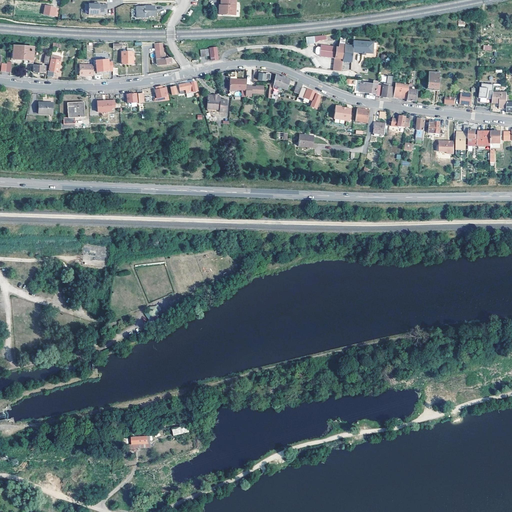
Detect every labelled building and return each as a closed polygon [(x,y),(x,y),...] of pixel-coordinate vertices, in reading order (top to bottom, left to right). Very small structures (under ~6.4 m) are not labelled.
[(235,15),(235,0),(220,0),(221,5),(222,5),(222,8),(219,8),(218,14),(235,15)] [(93,2),(87,2),(87,14),(102,15),(102,13),(105,13),(105,4),(98,4),(94,4),(94,3),(93,2)] [(155,15),(155,13),(155,9),(153,9),(153,5),(143,5),(143,6),(135,5),(135,14),(135,16),(147,16),(148,15),(155,15)] [(55,8),(45,6),(43,14),(53,16),(55,8)] [(338,47),(320,45),(320,47),(319,54),(319,55),(334,58),(332,70),(340,71),(341,62),(342,59),(343,43),(344,38),(339,37),(338,47)] [(373,42),(353,41),(353,44),(352,53),(361,54),(361,55),(365,55),(365,54),(372,54),(373,42)] [(60,44),(53,43),(50,57),(52,57),(52,55),(55,56),(56,47),(59,48),(60,44)] [(163,54),(162,48),(161,43),(154,44),(156,64),(160,63),(160,65),(170,64),(170,58),(163,59),(163,56),(164,56),(164,53),(163,54)] [(343,43),(342,59),(351,60),(352,53),(353,44),(343,43)] [(217,59),(216,47),(209,48),(211,60),(217,59)] [(201,56),(208,55),(209,55),(208,48),(207,48),(200,49),(201,56)] [(32,60),(32,52),(13,50),(12,58),(32,60)] [(132,64),(132,51),(127,51),(121,51),(121,64),(132,64)] [(60,57),(56,56),(56,58),(56,60),(52,59),(50,59),(48,70),(47,70),(46,75),(52,77),(53,72),(57,73),(58,68),(59,65),(60,57)] [(315,57),(312,59),(316,68),(320,66),(315,57)] [(112,67),(112,62),(100,63),(100,66),(95,66),(96,71),(96,72),(112,71),(112,67)] [(93,64),(79,64),(78,75),(93,75),(93,64)] [(270,73),(258,72),(257,80),(265,81),(265,80),(269,80),(270,73)] [(440,72),(428,72),(426,88),(437,90),(440,72)] [(277,86),(281,77),(275,75),(273,85),(277,86)] [(289,81),(281,77),(277,86),(281,88),(285,89),(289,81)] [(229,80),(229,81),(229,90),(245,91),(245,85),(245,82),(245,79),(236,79),(236,81),(229,80)] [(197,91),(195,81),(178,85),(180,94),(191,92),(191,93),(193,93),(192,91),(197,91)] [(377,81),(372,81),(372,84),(361,83),(359,92),(375,94),(375,96),(379,96),(381,86),(376,85),(377,81)] [(294,92),(298,94),(301,87),(302,84),(300,83),(297,82),(294,92)] [(391,87),(390,96),(406,98),(408,85),(391,83),(391,87)] [(245,85),(245,91),(244,96),(251,96),(251,93),(263,94),(263,87),(255,86),(255,87),(251,87),(251,86),(245,85)] [(408,85),(406,98),(405,100),(415,101),(416,90),(410,89),(411,85),(408,85)] [(493,86),(481,85),(480,89),(479,89),(478,98),(476,97),(475,106),(488,107),(488,103),(491,103),(492,93),(493,86)] [(389,98),(390,96),(391,87),(382,86),(381,96),(389,98)] [(298,94),(297,97),(303,99),(304,97),(312,100),(312,101),(315,94),(316,93),(301,87),(298,94)] [(167,94),(166,88),(162,89),(162,88),(161,88),(155,89),(155,90),(156,98),(154,98),(154,101),(169,100),(167,93),(167,94)] [(135,93),(126,94),(126,95),(127,103),(136,102),(135,93)] [(500,108),(506,108),(506,103),(506,95),(506,94),(492,93),(491,103),(499,103),(500,108)] [(319,95),(315,94),(312,101),(312,100),(310,105),(310,106),(315,108),(318,100),(319,95)] [(472,95),(461,94),(459,104),(471,105),(472,95)] [(219,100),(207,99),(206,109),(219,109),(219,112),(225,112),(225,100),(219,100)] [(114,109),(114,106),(114,102),(97,103),(98,114),(111,113),(110,110),(114,109)] [(51,103),(38,103),(38,114),(51,114),(51,103)] [(75,108),(74,105),(67,105),(67,120),(63,120),(63,126),(74,126),(74,120),(84,119),(83,108),(75,108)] [(333,118),(348,120),(350,108),(340,107),(341,106),(335,105),(333,118)] [(368,110),(356,108),(354,121),(367,122),(368,110)] [(397,119),(396,127),(404,128),(406,117),(397,116),(397,119)] [(424,138),(424,133),(425,131),(424,131),(423,131),(424,120),(418,119),(416,137),(424,138)] [(374,134),(385,134),(385,123),(374,123),(374,134)] [(439,134),(440,130),(440,123),(434,123),(434,124),(425,123),(424,131),(425,131),(424,133),(426,133),(426,129),(430,129),(429,134),(439,135),(439,134)] [(468,132),(468,130),(468,126),(463,125),(463,132),(459,132),(459,134),(457,134),(456,148),(458,148),(458,150),(465,151),(466,132),(468,132)] [(475,130),(468,130),(468,132),(468,145),(475,145),(477,145),(477,135),(476,135),(475,135),(475,130)] [(458,148),(456,148),(456,154),(459,158),(467,158),(468,145),(468,132),(466,132),(465,151),(458,150),(458,148)] [(490,144),(490,132),(477,132),(477,135),(477,145),(477,146),(490,146),(490,144)] [(490,132),(490,144),(501,144),(501,132),(490,132)] [(304,135),(299,134),(298,145),(312,147),(312,137),(304,136),(304,135)] [(454,142),(439,141),(439,152),(447,152),(449,152),(448,154),(453,154),(454,142)] [(413,144),(405,143),(404,150),(412,151),(413,144)] [(149,311),(145,313),(148,320),(161,314),(157,304),(148,308),(149,311)] [(185,430),(183,423),(168,426),(170,433),(185,430)]
